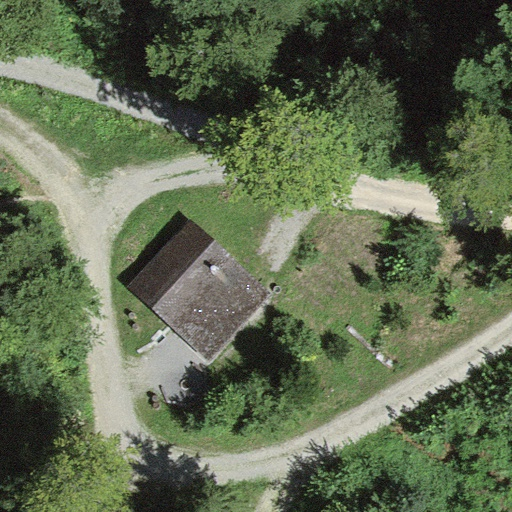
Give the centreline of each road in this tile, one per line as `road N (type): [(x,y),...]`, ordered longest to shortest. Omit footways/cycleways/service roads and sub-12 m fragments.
road 1 (track): [(0,114),(67,190),(125,511)]
road 2 (track): [(288,157),(204,121),(0,62)]
road 3 (track): [(300,453),(0,450)]
road 4 (track): [(511,334),(385,418),(300,453)]
road 5 (track): [(511,200),(389,186),(288,157)]
